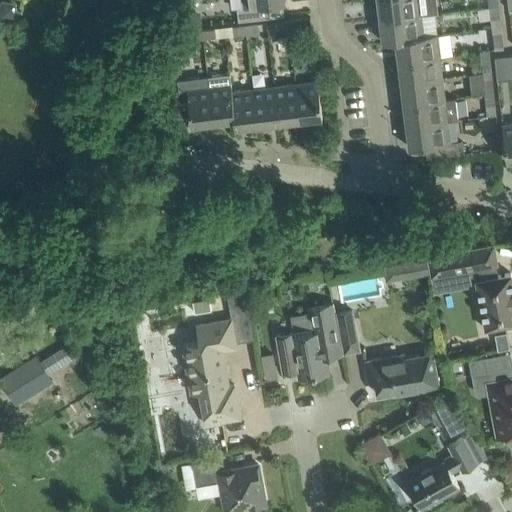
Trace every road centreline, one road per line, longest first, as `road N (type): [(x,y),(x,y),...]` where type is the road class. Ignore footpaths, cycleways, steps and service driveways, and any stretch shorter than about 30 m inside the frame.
road 1 (residential): [(384,186),(371,70),(332,38),(327,0)]
road 2 (residential): [(204,166),(229,161),(384,186)]
road 3 (residential): [(319,511),(301,415),(348,408)]
road 4 (residential): [(384,186),(511,200)]
